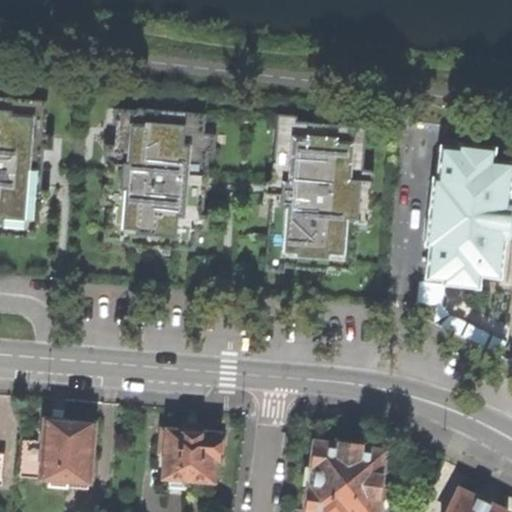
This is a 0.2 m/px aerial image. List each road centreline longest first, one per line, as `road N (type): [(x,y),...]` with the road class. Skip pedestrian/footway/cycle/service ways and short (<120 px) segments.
road 1 (secondary): [(279,375),(0,352)]
road 2 (secondary): [(511,435),(392,388),(279,375)]
road 3 (residential): [(279,375),(262,511)]
